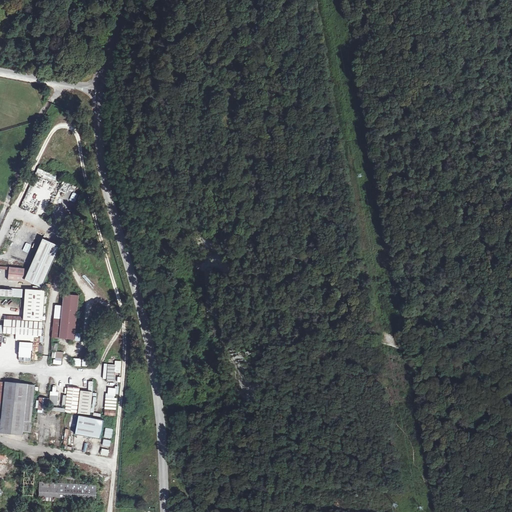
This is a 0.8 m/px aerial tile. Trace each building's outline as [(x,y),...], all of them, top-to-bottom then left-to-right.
[(55,182),(58,176),(38,168),(36,173),(55,182)] [(20,257),(25,260),(31,249),(26,246),(20,257)] [(28,273),(13,272),(12,285),(27,286),(28,273)] [(0,296),(23,296),(23,289),(0,288),(0,296)] [(78,344),(83,300),(68,299),(66,324),(58,323),(56,342),(78,344)] [(45,341),(46,327),(9,324),(8,338),(45,341)] [(19,362),(32,362),(32,342),(19,342),(19,362)] [(120,403),(122,364),(111,364),(109,402),(120,403)] [(39,389),(8,386),(3,429),(0,428),(0,435),(26,439),(26,434),(34,435),(35,425),(34,425),(39,389)] [(80,418),(83,393),(71,392),(70,400),(69,417),(80,418)] [(48,412),(48,398),(38,397),(38,412),(48,412)] [(104,422),(82,419),(80,432),(103,435),(104,422)] [(102,448),(101,455),(109,455),(110,440),(103,439),(102,448)] [(12,457),(0,454),(0,466),(9,469),(12,457)] [(98,490),(42,486),(41,501),(98,504),(99,490),(98,490)]
